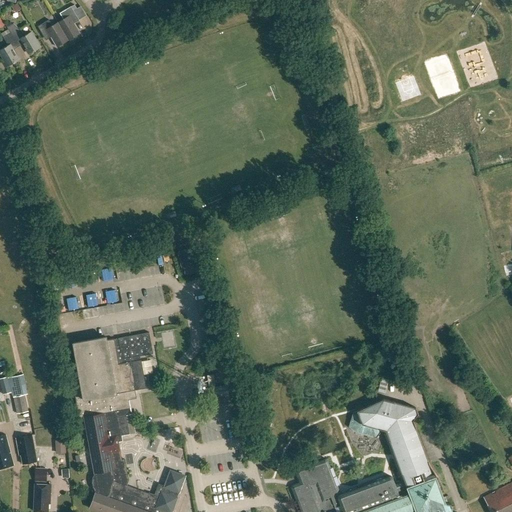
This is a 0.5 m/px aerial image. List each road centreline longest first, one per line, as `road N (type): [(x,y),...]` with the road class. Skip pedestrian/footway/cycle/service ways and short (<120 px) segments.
road 1 (track): [(397,347),(343,137)]
road 2 (track): [(343,137),(307,0)]
road 3 (residential): [(101,13),(88,48),(0,101)]
